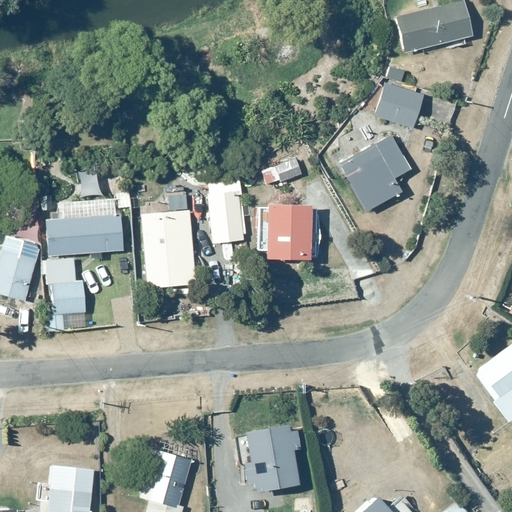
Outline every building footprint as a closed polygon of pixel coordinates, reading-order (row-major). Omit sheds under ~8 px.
[(478,33),(469,0),(456,0),(399,14),(408,50),(478,33)] [(426,91),(388,80),(378,113),(416,124),(426,91)] [(415,167),(395,131),(343,161),(369,208),(402,189),(396,178),(415,167)] [(293,174),(285,157),(260,168),(269,186),(293,174)] [(105,192),(102,165),(79,168),(83,195),(105,192)] [(247,238),(244,187),(210,189),(214,240),(247,238)] [(125,248),(123,211),(131,210),(129,188),(117,189),(117,193),(8,205),(0,246),(0,292),(30,298),(34,278),(51,278),(53,312),(48,312),(49,329),(66,328),(65,311),(87,310),(86,279),(79,279),(77,251),(125,248)] [(273,201),(261,201),(259,248),(269,248),(269,253),(316,255),(318,198),(273,196),(273,201)] [(197,282),(192,207),(143,210),(148,285),(197,282)] [(511,347),(481,369),(511,413),(511,347)] [(305,425),(295,427),(293,419),(250,426),(251,434),(238,436),(241,458),(247,457),(251,482),(262,480),(263,487),(303,480),(298,445),(308,443),(305,425)] [(180,511),(193,451),(158,444),(143,511),(180,511)] [(49,500),(48,511),(99,511),(93,511),(96,466),(53,463),(52,486),(35,485),(34,499),(49,500)] [(400,511),(381,491),(358,511),(400,511)] [(470,511),(462,500),(444,511),(470,511)]
